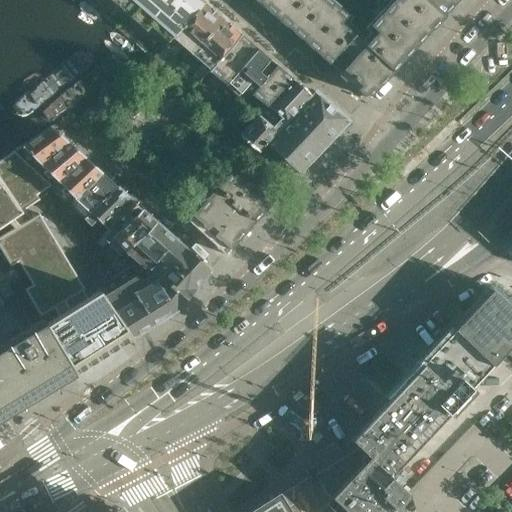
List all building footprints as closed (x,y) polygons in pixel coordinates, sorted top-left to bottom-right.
[(201,1),(199,0),(108,0),(162,47),(201,1)] [(254,0),(314,51),(314,52),(338,73),(337,74),(355,91),(356,91),(363,97),(365,94),(368,97),(379,85),(379,86),(393,72),(392,71),(430,30),(431,30),(444,16),(454,5),(453,5),(457,0),(389,0),(364,28),(369,33),(365,37),(348,22),(352,17),(331,0),(254,0)] [(200,80),(208,71),(239,34),(202,1),(201,2),(201,1),(162,47),(168,53),(177,43),(183,48),(186,45),(199,56),(196,59),(202,65),(194,74),(200,80)] [(291,79),(284,73),(239,34),(208,71),(224,85),(237,96),(244,88),(250,94),(244,101),(258,114),(291,79)] [(14,103),(15,105),(15,108),(17,110),(19,112),(23,114),(25,114),(28,114),(31,112),(85,69),(87,67),(89,64),(91,61),(92,58),(93,56),(94,53),(94,50),(95,47),(89,47),(86,47),(83,47),(80,48),(77,49),(74,51),(71,53),(18,96),(16,99),(14,102),(14,103)] [(108,61),(101,65),(39,110),(51,126),(113,81),(119,76),(123,72),(124,69),(125,64),(124,61),(124,60),(122,59),(116,58),(114,59),(108,61)] [(171,75),(179,66),(173,61),(165,70),(171,75)] [(177,80),(185,71),(179,66),(171,75),(177,80)] [(265,142),(309,95),(291,79),(258,114),(238,135),(257,151),(265,142)] [(299,173),(348,122),(313,90),(309,95),(265,142),(299,173)] [(39,165),(67,143),(52,130),(50,128),(21,147),(39,165)] [(57,182),(84,158),(67,143),(39,165),(57,182)] [(96,293),(86,299),(81,291),(83,290),(37,216),(28,221),(22,212),(37,202),(34,197),(48,188),(11,154),(0,160),(0,253),(9,268),(17,264),(31,287),(23,292),(39,317),(52,310),(58,318),(45,326),(44,327),(74,375),(130,339),(96,293)] [(74,199),(101,173),(84,158),(57,182),(74,199)] [(255,220),(269,205),(265,203),(266,202),(253,190),(239,178),(238,179),(230,172),(216,187),(216,186),(203,200),(204,201),(190,216),(211,234),(225,247),(226,247),(229,249),(242,234),(243,235),(256,221),(255,220)] [(83,219),(116,187),(101,173),(74,199),(69,205),(83,219)] [(102,224),(128,198),(125,195),(116,187),(83,219),(89,225),(97,219),(102,224)] [(107,244),(140,210),(128,198),(102,224),(108,230),(101,237),(107,244)] [(128,249),(154,222),(140,210),(107,244),(119,256),(128,249)] [(146,267),(158,255),(173,239),(154,222),(128,249),(134,255),(146,267)] [(209,271),(183,247),(183,248),(173,239),(158,255),(195,287),(209,271)] [(195,288),(195,287),(158,255),(146,267),(137,279),(105,299),(130,339),(130,338),(170,313),(173,311),(195,288)] [(390,511),(407,494),(388,476),(504,353),(511,359),(511,309),(491,290),(380,409),(340,450),(334,441),(315,454),(326,471),(282,499),(278,493),(247,511),(322,511),(321,510),(332,499),(345,511),(390,511)] [(3,347),(0,341),(0,418),(42,393),(54,385),(71,375),(44,327),(42,325),(23,336),(22,336),(3,347)]
